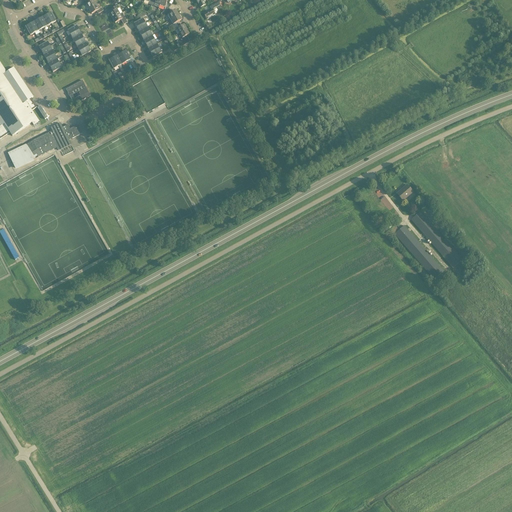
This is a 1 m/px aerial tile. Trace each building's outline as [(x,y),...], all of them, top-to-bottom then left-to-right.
[(89,10),(97,6),(94,1),(95,0),(90,0),(92,2),(87,5),(86,6),(85,7),(87,10),(88,10),(89,9),(89,10)] [(162,0),(160,6),(165,8),(163,13),(161,14),(163,17),(165,16),(165,15),(169,10),(168,9),(169,5),(166,4),(167,0),(162,0)] [(206,12),(203,13),(207,20),(216,15),(213,10),(224,4),(221,0),(219,0),(218,1),(204,9),(206,12)] [(97,6),(89,10),(92,14),(97,11),(98,14),(104,11),(102,8),(100,9),(98,5),(97,6)] [(120,15),(117,10),(120,9),(119,6),(114,9),(115,11),(110,14),(112,19),(120,15)] [(171,14),(169,10),(165,15),(165,16),(166,17),(168,16),(171,20),(179,15),(176,11),(171,14)] [(52,13),(47,15),(52,24),(56,22),(52,13)] [(120,15),(112,19),(115,24),(121,20),(124,25),(128,23),(122,13),(120,15)] [(52,24),(47,15),(43,18),(48,26),(52,24)] [(179,15),(171,20),(173,25),(171,26),(173,28),(178,26),(176,23),(181,20),(182,19),(182,18),(181,16),(179,15),(179,16),(179,15)] [(48,26),(43,18),(39,20),(43,29),(48,26)] [(137,28),(145,23),(143,19),(134,24),(137,28)] [(43,29),(39,20),(34,22),(39,31),(43,29)] [(39,31),(34,22),(30,25),(35,33),(39,31)] [(145,23),(137,28),(139,32),(148,28),(145,23)] [(35,33),(30,25),(26,27),(30,36),(35,33)] [(179,28),(178,26),(173,28),(174,31),(177,29),(180,34),(187,30),(184,25),(179,28)] [(70,36),(79,31),(77,26),(68,31),(70,36)] [(150,32),(148,28),(139,32),(141,37),(150,32)] [(187,30),(180,34),(182,39),(179,40),(176,42),(177,45),(181,43),(186,40),(185,37),(189,35),(187,30)] [(82,35),(79,31),(70,36),(73,40),(82,35)] [(152,36),(150,32),(141,37),(144,41),(152,36)] [(84,39),(82,35),(73,40),(75,44),(84,39)] [(155,40),(152,36),(144,41),(146,45),(155,40)] [(86,43),(84,39),(75,44),(77,48),(86,43)] [(157,45),(155,40),(146,45),(148,49),(157,45)] [(42,51),(50,47),(48,42),(39,47),(42,51)] [(89,48),(86,43),(77,48),(80,53),(89,48)] [(159,49),(157,45),(148,49),(151,53),(159,49)] [(50,47),(42,51),(44,56),(53,51),(50,47)] [(91,52),(89,48),(80,53),(82,57),(91,52)] [(159,49),(151,53),(153,58),(162,53),(159,49)] [(53,51),(44,56),(46,60),(55,55),(53,51)] [(126,51),(122,54),(127,62),(131,60),(130,59),(132,58),(131,56),(129,57),(126,51)] [(57,54),(55,55),(46,60),(48,64),(57,59),(59,58),(57,54)] [(127,62),(122,54),(118,56),(122,65),(127,62)] [(118,56),(113,58),(118,67),(122,65),(118,56)] [(118,67),(113,58),(109,61),(114,70),(118,67)] [(60,64),(57,59),(48,64),(51,68),(60,64)] [(0,139),(10,133),(13,137),(32,124),(34,126),(39,122),(32,111),(37,108),(31,99),(33,98),(14,68),(7,73),(0,62),(0,139)] [(62,68),(60,64),(51,68),(53,73),(62,68)] [(82,81),(66,90),(75,105),(91,96),(82,81)] [(26,145),(8,154),(11,159),(15,168),(33,159),(32,159),(35,157),(34,155),(36,154),(38,157),(57,148),(58,151),(60,150),(71,145),(71,144),(69,140),(83,134),(78,125),(70,129),(68,125),(63,128),(61,124),(50,129),(51,132),(33,141),(27,145),(26,146),(26,145)] [(397,194),(403,201),(413,192),(407,185),(397,194)] [(429,205),(425,209),(429,214),(433,210),(429,205)] [(463,260),(452,248),(421,211),(411,220),(442,256),(453,269),(463,260)] [(434,280),(444,271),(404,225),(399,230),(395,226),(390,230),(394,234),(434,280)] [(19,258),(3,230),(0,231),(0,233),(15,260),(19,258)] [(462,278),(471,270),(466,265),(457,273),(462,278)] [(472,271),(463,279),(467,284),(477,276),(472,271)]
